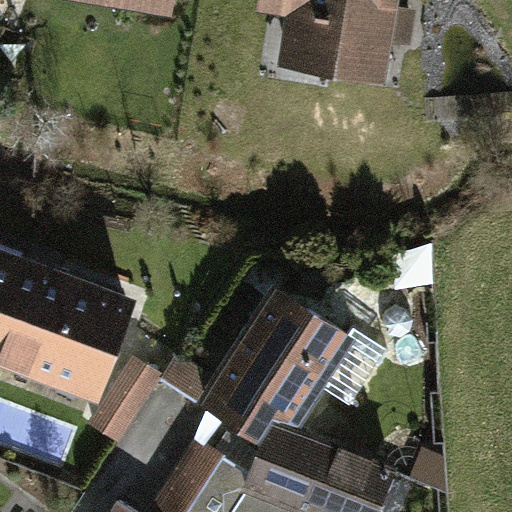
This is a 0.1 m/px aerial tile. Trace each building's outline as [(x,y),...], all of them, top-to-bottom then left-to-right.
[(299,0),(290,58),(377,71),(387,0),(299,0)] [(0,329),(25,263),(14,259),(16,255),(0,248),(0,329)] [(36,267),(25,263),(0,329),(0,349),(94,385),(126,302),(60,276),(61,272),(38,263),(36,267)] [(272,298),(213,387),(249,410),(254,400),(294,416),(348,333),(311,309),(272,298)] [(162,373),(136,357),(127,378),(150,392),(162,373)] [(202,439),(186,466),(239,501),(256,511),(272,511),(282,496),(321,511),(373,511),(391,467),(272,419),(252,472),(202,439)] [(186,466),(155,511),(232,511),(239,501),(186,466)] [(138,511),(120,500),(111,511),(138,511)] [(256,511),(239,501),(232,511),(256,511)]
